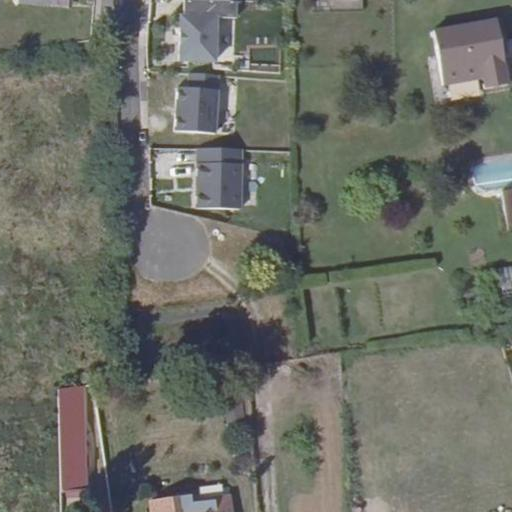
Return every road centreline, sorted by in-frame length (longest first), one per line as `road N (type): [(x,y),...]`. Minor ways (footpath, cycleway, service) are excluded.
road 1 (residential): [(132,0),(133,227),(183,246)]
road 2 (unknown): [(0,286),(144,287),(133,227)]
